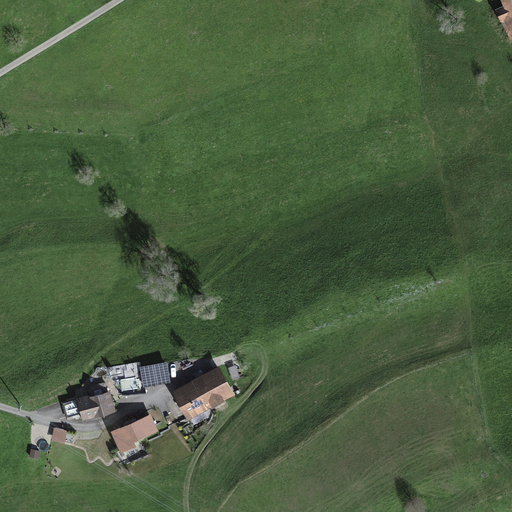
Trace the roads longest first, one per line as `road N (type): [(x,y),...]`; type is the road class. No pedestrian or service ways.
road 1 (unclassified): [(0,408),(84,430),(112,426),(164,394)]
road 2 (unclassified): [(125,0),(0,77)]
